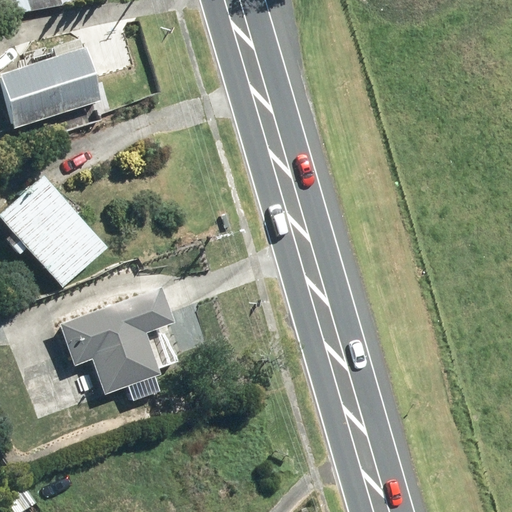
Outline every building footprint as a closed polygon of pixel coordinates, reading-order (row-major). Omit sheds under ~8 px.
[(0,0),(0,16),(22,13),(58,6),(55,0),(0,0)] [(71,46),(0,68),(0,118),(2,127),(88,100),(71,46)] [(0,194),(0,228),(3,231),(0,234),(0,239),(12,252),(18,247),(53,284),(95,245),(25,170),(0,194)] [(120,384),(126,401),(151,392),(144,375),(149,373),(133,330),(160,320),(147,286),(50,322),(66,364),(85,357),(98,393),(120,384)] [(19,483),(0,503),(0,511),(29,511),(36,508),(19,483)]
